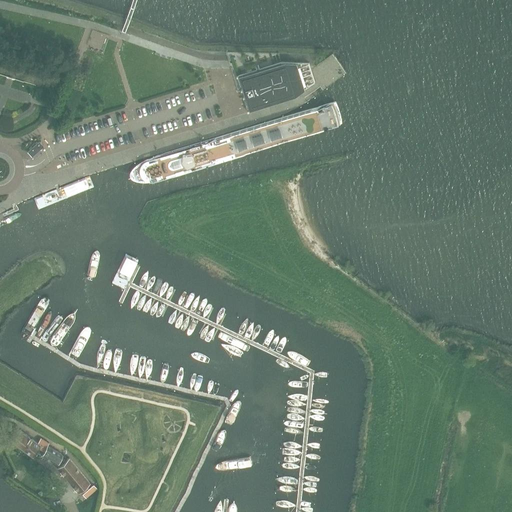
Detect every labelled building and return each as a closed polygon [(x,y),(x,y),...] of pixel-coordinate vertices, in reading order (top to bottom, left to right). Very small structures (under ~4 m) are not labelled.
[(286,65),(244,79),(247,89),(246,89),(248,96),(249,96),(252,106),(295,93),(286,65)] [(32,155),(43,146),(39,141),(28,151),(32,155)] [(95,188),(90,177),(34,199),(39,211),(95,188)] [(126,254),(112,284),(125,290),(139,261),(126,254)] [(37,443),(19,430),(12,440),(33,456),(36,451),(41,455),(57,464),(58,462),(61,465),(57,468),(78,492),(89,482),(69,458),(66,461),(61,458),(62,456),(47,447),(48,444),(40,439),(37,443)]
